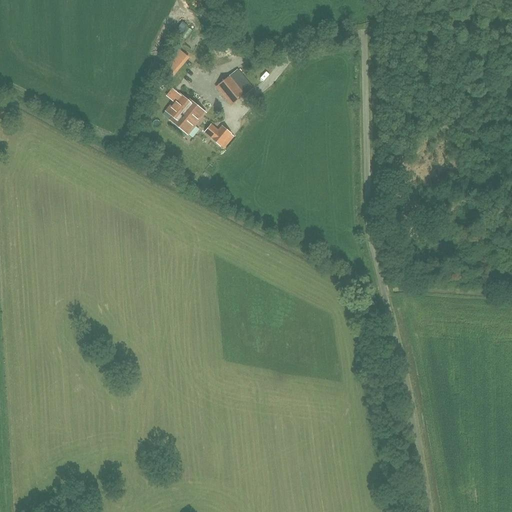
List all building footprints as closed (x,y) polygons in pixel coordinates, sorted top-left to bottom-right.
[(226,7),(214,1),(205,20),(217,25),(226,7)] [(155,76),(166,84),(186,57),(176,49),(155,76)] [(217,87),(232,105),(252,89),(237,70),(217,87)] [(187,134),(205,113),(188,99),(187,101),(180,95),(166,112),(173,118),(171,121),(187,134)] [(230,133),(225,129),(223,127),(219,131),(211,124),(204,133),(212,139),(220,146),(230,133)]
